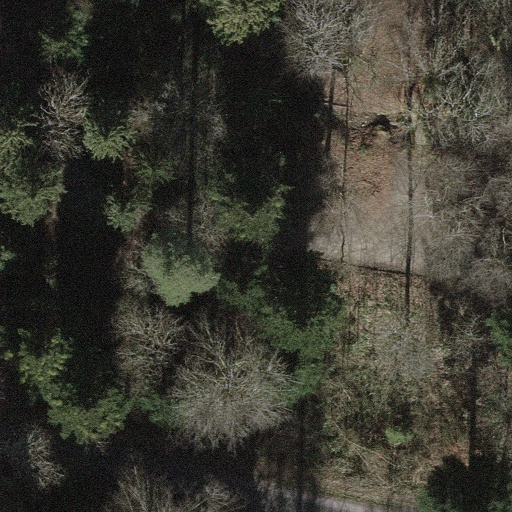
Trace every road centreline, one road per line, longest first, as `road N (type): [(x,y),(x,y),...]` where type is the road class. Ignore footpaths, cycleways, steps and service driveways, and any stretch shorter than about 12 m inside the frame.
road 1 (track): [(33,199),(251,246),(382,253),(511,276)]
road 2 (track): [(0,447),(310,511)]
